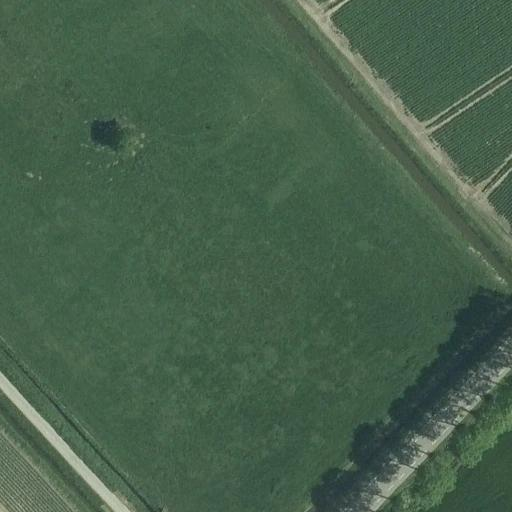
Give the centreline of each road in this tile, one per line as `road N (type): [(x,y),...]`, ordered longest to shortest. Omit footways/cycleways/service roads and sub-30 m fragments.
road 1 (tertiary): [(359,511),(511,353)]
road 2 (unclassified): [(123,511),(0,375)]
